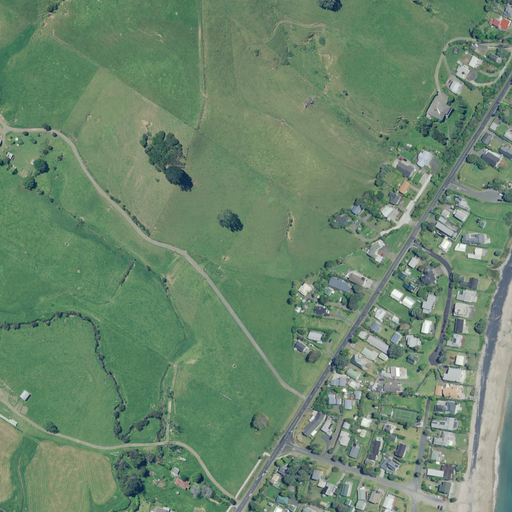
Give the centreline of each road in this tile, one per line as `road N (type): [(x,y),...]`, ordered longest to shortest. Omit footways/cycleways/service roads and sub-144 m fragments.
road 1 (primary): [(409,240),(282,442)]
road 2 (residential): [(282,442),(414,493)]
road 3 (residential): [(409,240),(450,274),(436,357)]
road 4 (primary): [(511,77),(447,181)]
